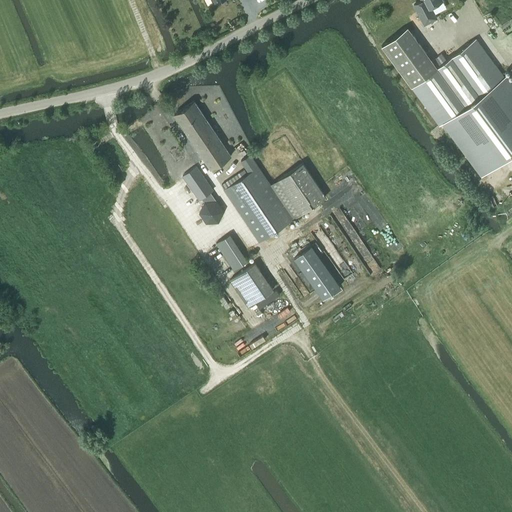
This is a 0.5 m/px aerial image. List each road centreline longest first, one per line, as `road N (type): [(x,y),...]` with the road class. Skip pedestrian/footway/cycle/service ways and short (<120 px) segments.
road 1 (track): [(147,79),(304,321),(317,372),(422,511)]
road 2 (unclassified): [(0,113),(147,79),(305,0)]
